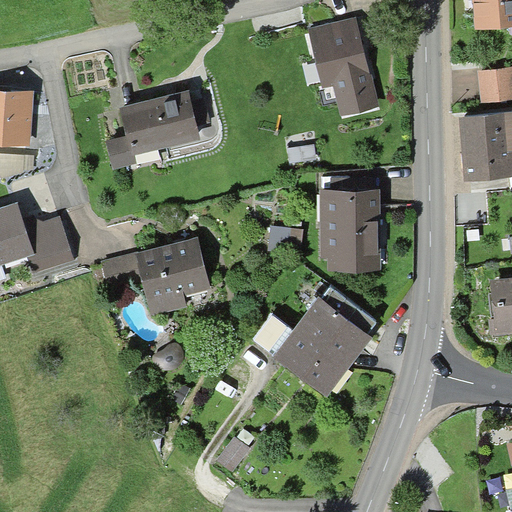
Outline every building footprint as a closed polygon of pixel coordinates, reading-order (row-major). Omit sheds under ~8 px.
[(511,0),(473,0),(476,27),(511,24),(511,0)] [(362,72),(365,71),(356,32),(317,41),(326,80),(336,78),(345,113),(371,107),(362,72)] [(511,94),(509,69),(479,72),(482,102),(511,98),(511,94)] [(0,141),(25,143),(28,93),(0,91),(0,141)] [(189,105),(186,94),(120,110),(127,138),(107,143),(113,168),(158,157),(155,145),(196,135),(194,125),(206,122),(201,102),(189,105)] [(511,113),(463,117),(467,178),(511,174),(511,113)] [(330,266),(375,265),(374,192),(321,193),(322,221),(329,221),(330,266)] [(0,278),(2,278),(0,272),(0,262),(29,253),(35,272),(69,261),(56,223),(36,229),(35,225),(28,222),(21,224),(15,204),(0,209),(0,278)] [(298,251),(300,230),(289,229),(287,250),(298,251)] [(289,232),(272,230),(269,250),(286,252),(289,232)] [(144,281),(148,300),(204,286),(194,242),(103,264),(109,290),(144,281)] [(511,282),(493,284),(498,324),(511,322),(511,282)] [(293,332),(271,315),(253,339),(322,391),(374,321),(329,285),(293,332)] [(179,357),(173,347),(155,358),(160,367),(172,367),(179,357)] [(177,386),(171,397),(180,402),(186,391),(177,386)] [(217,459),(231,469),(245,450),(232,440),(217,459)]
